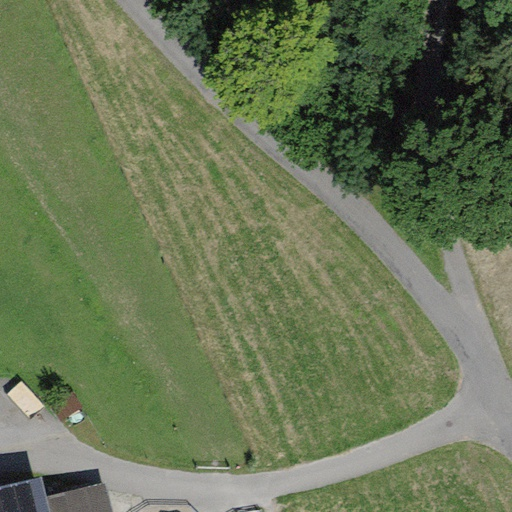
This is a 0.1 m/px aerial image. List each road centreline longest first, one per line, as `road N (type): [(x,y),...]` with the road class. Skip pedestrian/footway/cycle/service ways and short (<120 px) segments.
road 1 (unclassified): [(130,0),(251,127),(377,233),(476,354),(511,421)]
road 2 (track): [(446,0),(431,155),(476,354)]
road 3 (track): [(262,0),(340,197)]
